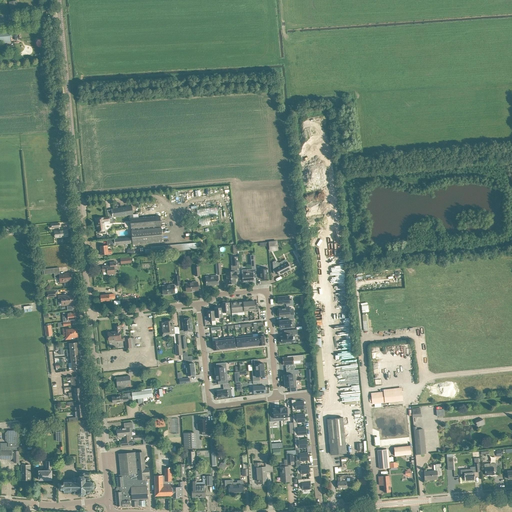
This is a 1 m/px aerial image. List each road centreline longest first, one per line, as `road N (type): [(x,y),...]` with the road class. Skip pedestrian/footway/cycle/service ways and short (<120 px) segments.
road 1 (tertiary): [(90,314),(59,0)]
road 2 (residential): [(356,390),(334,155),(291,155)]
road 3 (residential): [(372,388),(367,283),(436,279),(448,374)]
road 4 (tertiary): [(318,511),(511,492)]
road 5 (tertiary): [(108,499),(90,314)]
road 6 (residential): [(199,304),(218,294),(266,292),(276,398)]
road 7 (residential): [(199,304),(211,405),(276,398)]
road 8 (residential): [(276,398),(309,399),(318,511)]
